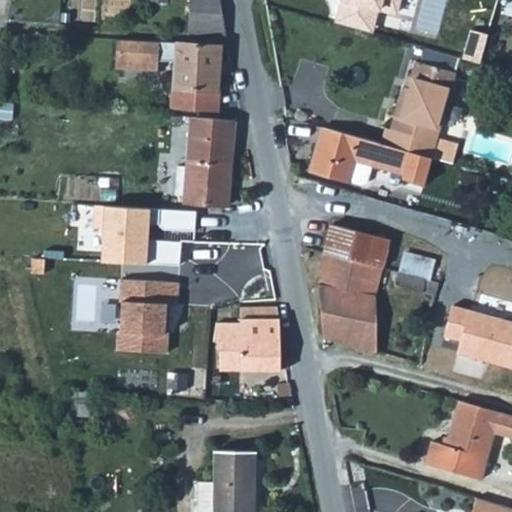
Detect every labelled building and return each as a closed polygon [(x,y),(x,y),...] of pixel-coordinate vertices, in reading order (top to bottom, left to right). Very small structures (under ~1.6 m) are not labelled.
[(189,0),(187,36),(225,38),(218,0),(189,0)] [(398,0),(347,0),(347,1),(342,0),(336,26),(368,35),(376,8),(395,13),(398,0)] [(156,70),(158,44),(155,43),(128,42),(117,41),(115,67),(156,70)] [(216,113),(220,47),(175,44),(172,90),(171,104),(164,103),(163,110),(216,113)] [(437,140),(455,75),(416,64),(412,79),(408,93),(401,91),(390,132),(385,131),(381,145),(432,159),(452,165),(458,146),(437,140)] [(405,77),(401,91),(408,93),(412,79),(405,77)] [(164,103),(171,104),(172,90),(165,89),(164,103)] [(173,165),(171,195),(183,196),(182,210),(195,211),(196,203),(226,205),(230,145),(232,124),(189,120),(186,166),(173,165)] [(381,145),(322,128),(309,172),(362,187),(366,185),(372,167),(404,177),(403,181),(423,187),(432,159),(381,145)] [(150,205),(93,202),(91,226),(104,226),(102,261),(179,265),(181,238),(149,237),(150,205)] [(332,226),(324,254),(383,269),(390,241),(332,226)] [(383,269),(324,254),(318,284),(374,296),(383,269)] [(438,284),(396,272),(393,286),(435,297),(438,284)] [(174,280),(116,279),(115,301),(119,301),(119,330),(115,330),(115,350),(165,351),(165,302),(174,302),(174,280)] [(374,296),(318,284),(321,340),(335,344),(375,354),(374,296)] [(511,322),(452,307),(445,334),(460,338),(456,355),(511,369),(511,322)] [(215,324),(212,342),(218,343),(218,372),(279,373),(276,328),(275,311),(238,310),(238,324),(215,324)] [(435,442),(429,466),(483,480),(495,434),(511,438),(511,415),(501,412),(460,401),(449,446),(435,442)] [(196,484),(195,511),(252,511),(253,496),(254,452),(214,451),(213,484),(196,484)] [(511,511),(511,504),(481,496),(476,511),(479,511),(511,511)]
